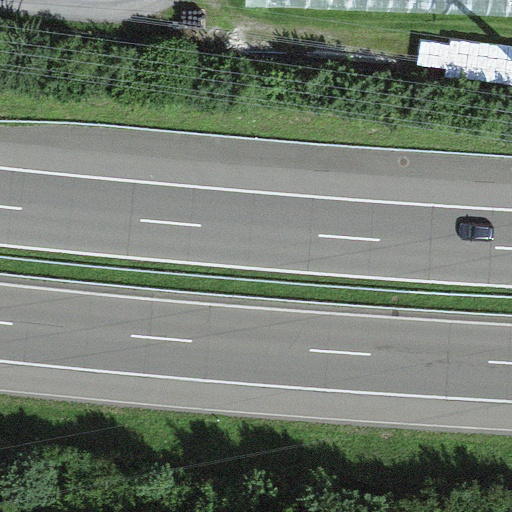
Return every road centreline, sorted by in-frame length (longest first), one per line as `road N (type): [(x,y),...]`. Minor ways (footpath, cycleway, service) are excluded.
road 1 (motorway): [(511,248),(0,206)]
road 2 (motorway): [(0,325),(511,367)]
